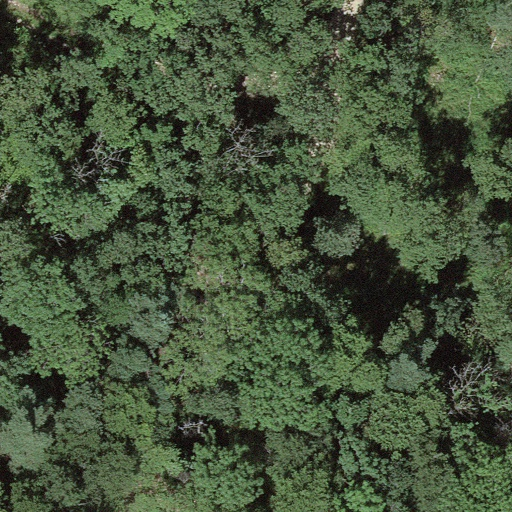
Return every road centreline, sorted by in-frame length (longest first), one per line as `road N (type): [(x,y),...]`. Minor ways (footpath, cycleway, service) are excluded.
road 1 (track): [(0,345),(201,293),(283,221),(334,87),(349,0)]
road 2 (track): [(334,87),(116,62),(0,1)]
road 3 (track): [(134,511),(131,410),(201,293)]
